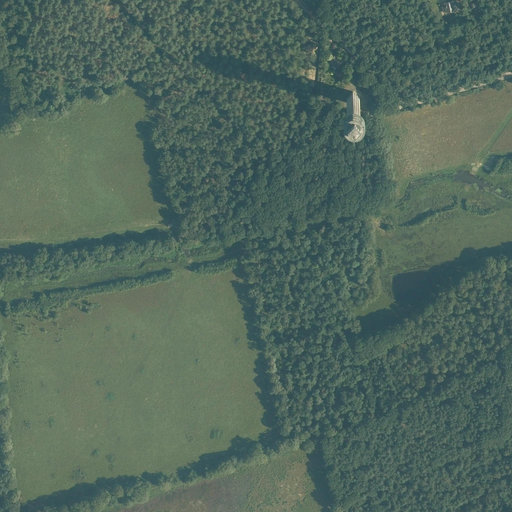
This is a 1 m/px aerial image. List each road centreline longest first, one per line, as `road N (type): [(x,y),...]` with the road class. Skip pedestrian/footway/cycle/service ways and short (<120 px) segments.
road 1 (track): [(294,0),(409,104)]
road 2 (unclassified): [(373,114),(511,73)]
